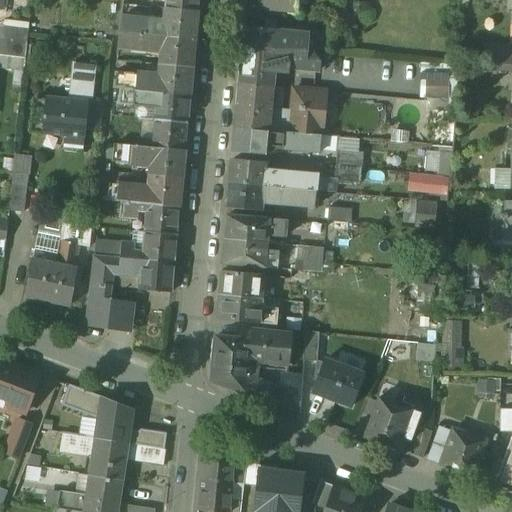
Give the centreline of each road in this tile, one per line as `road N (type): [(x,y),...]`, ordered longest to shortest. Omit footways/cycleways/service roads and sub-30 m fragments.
road 1 (residential): [(181,402),(221,0)]
road 2 (residential): [(196,408),(485,511)]
road 3 (residential): [(0,337),(181,402)]
